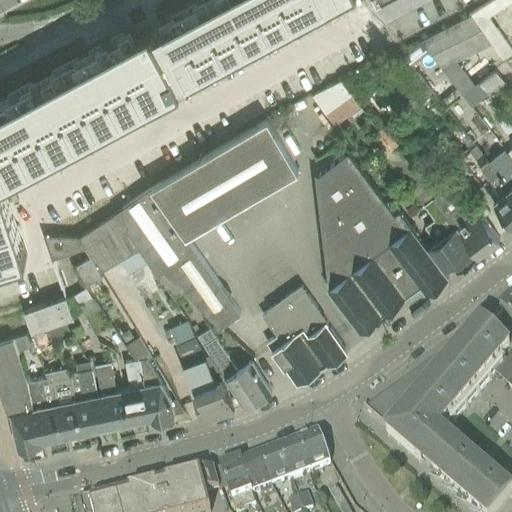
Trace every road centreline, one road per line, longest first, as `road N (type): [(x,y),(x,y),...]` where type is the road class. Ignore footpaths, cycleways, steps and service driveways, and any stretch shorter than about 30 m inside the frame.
road 1 (unclassified): [(0,494),(237,435),(323,398)]
road 2 (unclassified): [(323,398),(511,260)]
road 3 (residential): [(393,511),(323,398)]
